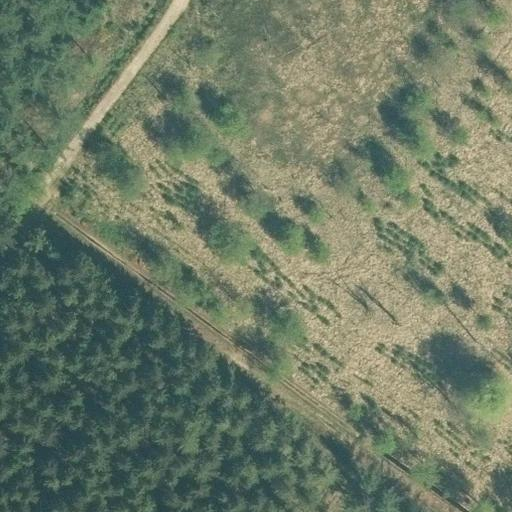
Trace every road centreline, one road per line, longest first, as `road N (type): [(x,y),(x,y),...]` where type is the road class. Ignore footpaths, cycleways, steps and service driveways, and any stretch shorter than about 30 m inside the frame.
road 1 (track): [(322,511),(349,471),(345,440),(7,209)]
road 2 (track): [(0,219),(159,0)]
